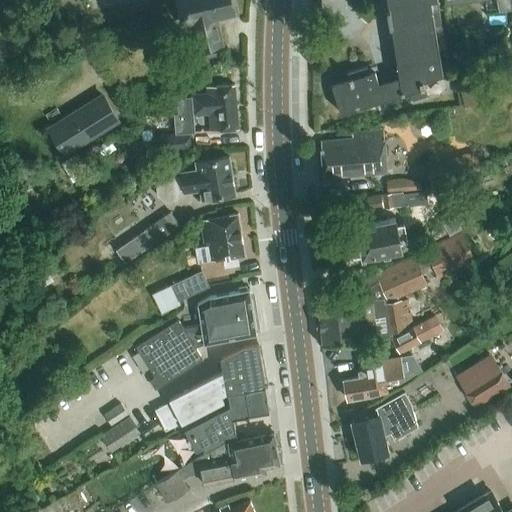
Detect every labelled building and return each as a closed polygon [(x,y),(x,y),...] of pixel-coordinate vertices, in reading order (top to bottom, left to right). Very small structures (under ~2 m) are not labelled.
[(178,0),(184,26),(193,24),(199,49),(221,44),(215,19),(234,15),(233,12),(237,11),(234,0),(178,0)] [(410,92),(413,101),(428,96),(423,81),(443,75),(432,11),(439,10),(437,0),(386,0),(388,8),(386,9),(389,27),(391,26),(398,62),(397,62),(398,71),(383,76),(382,75),(371,78),(369,74),(353,79),(352,77),(349,78),(350,80),(333,85),(341,114),(377,102),(410,92)] [(498,0),(499,11),(511,10),(509,0),(498,0)] [(211,131),(238,129),(235,86),(207,88),(208,94),(192,95),(194,116),(209,114),(211,131)] [(47,128),(65,156),(121,121),(103,93),(47,128)] [(353,138),(349,139),(321,141),(325,177),(347,175),(387,171),(383,129),(353,132),(353,138)] [(159,135),(160,152),(191,150),(190,132),(159,135)] [(429,162),(433,183),(461,178),(462,181),(482,174),(474,153),(429,162)] [(150,154),(135,162),(139,171),(155,163),(150,154)] [(182,174),(182,176),(162,179),(156,187),(158,197),(166,203),(176,201),(181,194),(200,190),(202,200),(235,194),(229,157),(196,163),(197,171),(182,174)] [(403,178),(388,180),(390,193),(394,192),(422,188),(421,181),(403,178)] [(390,193),(364,197),(366,208),(383,205),(383,207),(406,203),(404,192),(398,193),(394,193),(394,192),(390,193)] [(446,221),(450,230),(475,219),(471,210),(446,221)] [(130,244),(138,256),(181,226),(171,212),(145,229),(147,232),(130,244)] [(237,256),(245,255),(238,214),(207,220),(201,221),(205,247),(197,249),(199,263),(212,260),(217,259),(217,260),(224,258),(226,267),(238,264),(237,256)] [(364,259),(402,251),(395,218),(372,223),(371,216),(359,219),(361,226),(357,226),(357,229),(347,231),(353,259),(363,257),(364,259)] [(415,257),(420,269),(432,264),(437,276),(475,260),(463,232),(425,248),(427,252),(415,257)] [(377,338),(376,332),(387,330),(387,335),(394,334),(412,321),(406,297),(427,288),(413,256),(375,274),(379,279),(362,289),(363,299),(318,305),(323,344),(377,338)] [(45,258),(29,268),(42,287),(58,277),(45,258)] [(202,271),(171,285),(178,301),(209,286),(202,271)] [(142,372),(150,368),(156,378),(151,381),(155,389),(203,360),(194,346),(257,335),(249,290),(210,297),(198,305),(201,326),(184,329),(179,321),(137,347),(139,351),(132,356),(142,372)] [(427,320),(421,323),(393,338),(401,353),(420,343),(418,340),(427,335),(433,332),(427,320)] [(224,371),(169,399),(182,424),(196,417),(229,400),(229,399),(228,392),(264,386),(265,386),(264,384),(258,345),(241,348),(222,359),(224,371)] [(397,376),(402,375),(399,357),(382,360),(382,359),(365,364),(366,371),(359,372),(360,377),(345,380),(348,400),(370,396),(387,391),(386,388),(392,387),(391,384),(399,383),(397,376)] [(499,365),(463,387),(476,407),(511,386),(499,365)] [(198,422),(185,428),(197,452),(204,448),(225,437),(236,432),(235,427),(234,419),(242,417),(250,416),(249,415),(270,411),(266,390),(265,390),(265,387),(265,386),(264,386),(228,392),(229,399),(230,406),(217,412),(213,415),(207,417),(199,421),(198,422)] [(385,437),(393,435),(395,439),(418,427),(414,416),(411,405),(405,392),(378,408),(379,416),(352,422),(361,460),(389,453),(385,437)] [(104,414),(111,425),(128,414),(120,403),(104,414)] [(129,416),(101,435),(112,452),(140,433),(129,416)] [(226,441),(199,458),(200,461),(200,462),(202,470),(205,485),(267,473),(266,468),(280,465),(274,434),(229,443),(226,441)] [(170,476),(157,484),(168,503),(189,489),(184,481),(202,470),(200,462),(200,461),(199,458),(170,476)] [(119,466),(90,483),(97,495),(126,477),(119,466)] [(511,511),(511,509),(507,511),(503,511),(491,491),(457,511),(511,511)] [(224,511),(254,511),(250,501),(224,511)]
